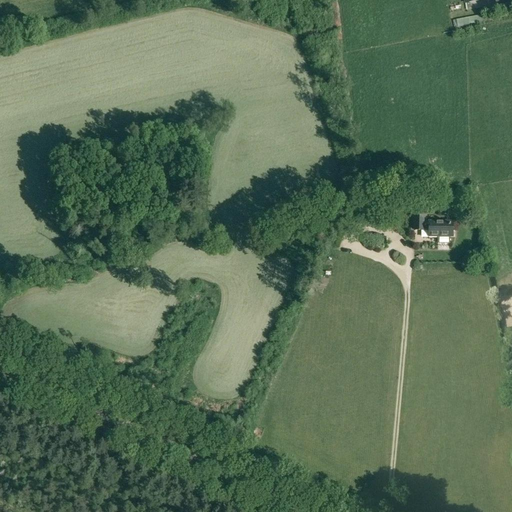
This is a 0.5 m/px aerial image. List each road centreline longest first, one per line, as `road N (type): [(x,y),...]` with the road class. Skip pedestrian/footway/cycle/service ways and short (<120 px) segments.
road 1 (unclassified): [(304,511),(0,367)]
road 2 (unknown): [(383,511),(406,279)]
